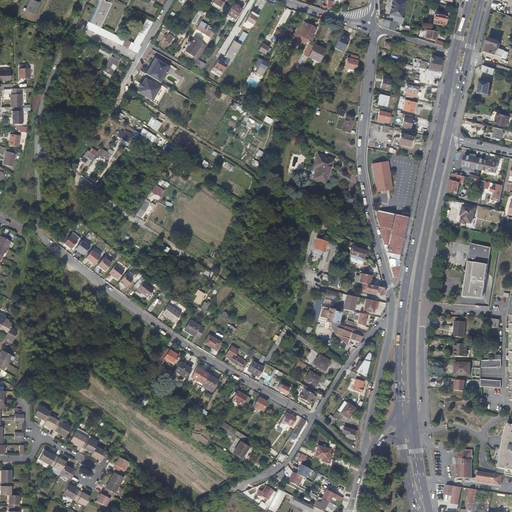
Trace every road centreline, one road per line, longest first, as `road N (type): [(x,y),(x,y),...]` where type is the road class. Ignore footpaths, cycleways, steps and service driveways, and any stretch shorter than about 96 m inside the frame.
road 1 (residential): [(40,233),(187,344),(313,417),(344,366),(391,320)]
road 2 (primary): [(453,59),(403,298),(398,416)]
road 3 (residential): [(374,28),(362,173),(391,320)]
road 4 (residential): [(414,420),(423,418),(423,308),(455,139)]
road 5 (primary): [(414,415),(416,288),(447,138)]
road 6 (unclassified): [(75,22),(43,93),(35,184),(40,233)]
road 7 (track): [(38,149),(207,266)]
road 8 (residential): [(391,320),(367,433),(372,449)]
